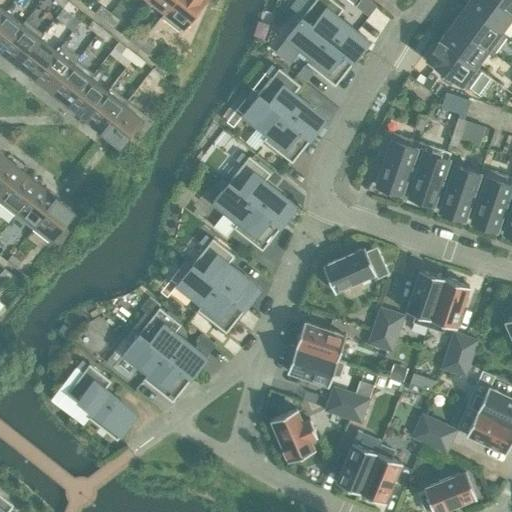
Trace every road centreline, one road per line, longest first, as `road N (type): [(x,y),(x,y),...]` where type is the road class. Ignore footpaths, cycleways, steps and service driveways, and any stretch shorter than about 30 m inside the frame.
road 1 (residential): [(426,0),(334,153),(327,200)]
road 2 (residential): [(327,200),(511,270)]
road 3 (residential): [(327,200),(265,355)]
road 4 (residential): [(235,460),(354,511)]
